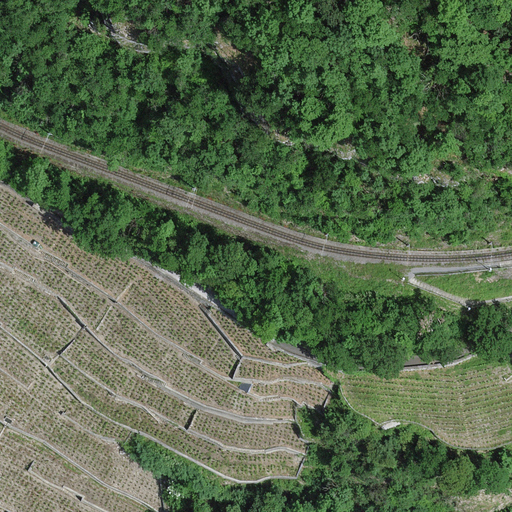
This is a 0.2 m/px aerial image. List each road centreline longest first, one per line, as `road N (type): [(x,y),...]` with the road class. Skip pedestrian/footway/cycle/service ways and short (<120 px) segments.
road 1 (track): [(511,328),(443,356),(334,357),(281,335),(0,173)]
road 2 (track): [(511,298),(473,304),(407,272),(511,262)]
